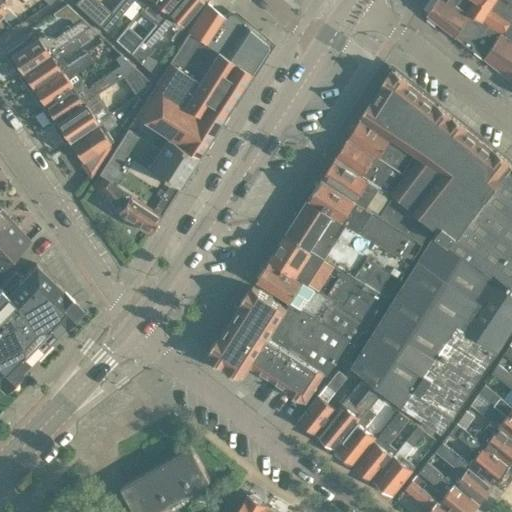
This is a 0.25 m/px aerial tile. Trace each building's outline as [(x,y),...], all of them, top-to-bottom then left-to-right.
[(102,0),(76,0),(101,20),(111,7),(105,2),(102,0)] [(101,20),(100,21),(107,27),(127,4),(126,3),(128,0),(140,0),(143,2),(144,0),(117,0),(111,7),(101,20)] [(130,47),(130,48),(141,59),(149,40),(157,31),(164,21),(169,22),(174,27),(181,20),(197,0),(170,0),(155,18),(142,34),(138,38),(130,47)] [(144,0),(143,2),(140,5),(155,18),(170,0),(144,0)] [(210,0),(204,0),(187,27),(251,68),(268,41),(267,37),(249,22),(233,8),(228,9),(226,13),(210,0)] [(457,0),(430,0),(425,9),(453,31),(481,54),(482,53),(499,27),(481,16),(465,5),(457,0)] [(511,0),(457,0),(465,5),(481,16),(499,27),(505,31),(511,35),(511,0)] [(72,19),(80,13),(76,8),(69,13),(72,19)] [(5,48),(5,51),(12,61),(14,61),(16,60),(21,67),(75,31),(83,25),(89,21),(88,20),(80,13),(72,19),(48,36),(42,28),(26,39),(25,37),(23,37),(5,48)] [(83,25),(75,31),(80,37),(88,32),(83,25)] [(123,25),(115,34),(130,47),(138,38),(123,25)] [(162,67),(153,82),(216,122),(248,71),(251,68),(187,27),(169,56),(162,67)] [(499,27),(482,53),(511,77),(511,35),(505,31),(499,27)] [(75,31),(21,67),(24,72),(22,74),(22,76),(27,84),(30,84),(31,83),(32,84),(67,61),(66,59),(61,51),(64,48),(74,41),(80,37),(75,31)] [(100,50),(112,42),(105,35),(94,42),(100,50)] [(67,61),(32,84),(34,86),(35,89),(33,90),(33,93),(38,100),(41,101),(43,100),(43,101),(70,82),(81,75),(75,65),(91,54),(86,46),(66,59),(67,61)] [(135,63),(123,70),(137,90),(145,85),(150,77),(135,63)] [(70,82),(43,101),(46,105),(45,106),(44,109),(49,117),(52,117),(54,116),(54,117),(82,99),(81,98),(97,88),(119,73),(112,64),(89,80),(90,81),(87,83),(81,75),(70,82)] [(416,253),(349,360),(399,400),(440,428),(452,410),(453,411),(497,346),(496,346),(511,321),(511,159),(511,158),(488,141),(420,88),(408,79),(408,77),(390,64),(360,112),(378,124),(390,131),(417,149),(402,168),(388,186),(431,218),(431,219),(436,222),(435,224),(416,253)] [(153,82),(135,111),(142,116),(166,131),(198,151),(216,122),(153,82)] [(82,99),(54,117),(68,137),(96,118),(97,118),(96,117),(109,109),(111,108),(97,88),(81,98),(82,99)] [(96,118),(68,137),(81,157),(98,145),(103,152),(109,142),(107,139),(109,138),(112,136),(106,125),(116,119),(109,109),(96,117),(97,118),(96,118)] [(360,112),(346,132),(374,150),(400,166),(401,167),(402,168),(417,149),(390,131),(378,124),(360,112)] [(128,123),(99,169),(160,207),(177,180),(179,181),(198,151),(166,131),(158,143),(128,123)] [(346,132),(334,152),(361,170),(386,186),(400,166),(374,150),(346,132)] [(334,152),(320,172),(365,201),(420,237),(421,238),(430,223),(389,192),(386,186),(361,170),(334,152)] [(99,169),(94,176),(119,208),(149,227),(161,208),(160,207),(99,169)] [(320,172),(307,193),(331,208),(358,225),(408,257),(420,237),(365,201),(320,172)] [(307,193),(285,226),(286,227),(296,233),(307,241),(309,242),(364,277),(364,276),(374,283),(387,291),(409,257),(408,257),(358,225),(331,208),(307,193)] [(0,262),(1,262),(28,236),(7,214),(6,216),(0,220),(0,262)] [(286,227),(268,254),(269,254),(285,264),(290,267),(302,275),(370,318),(387,291),(374,283),(364,276),(364,277),(309,242),(307,241),(296,233),(286,227)] [(267,254),(255,274),(272,285),(287,294),(289,296),(357,338),(364,326),(370,318),(302,275),(290,267),(285,264),(269,254),(268,255),(267,254)] [(0,378),(3,381),(6,379),(80,301),(71,292),(55,277),(35,258),(22,271),(15,264),(0,279),(0,378)] [(251,280),(208,348),(241,371),(248,360),(287,385),(286,387),(300,396),(301,394),(304,396),(321,368),(325,370),(340,351),(347,355),(357,338),(289,296),(287,294),(284,302),(251,280)] [(511,340),(509,338),(503,348),(511,355),(511,340)] [(496,358),(490,368),(503,378),(511,385),(511,370),(510,369),(496,358)] [(317,389),(296,414),(315,428),(335,403),(326,395),(333,387),(345,372),(336,365),(325,380),(317,389)] [(511,400),(482,378),(476,387),(505,409),(496,421),(511,434),(511,400)] [(335,403),(315,428),(315,429),(333,444),(341,435),(354,419),(356,416),(367,402),(366,401),(377,388),(369,381),(352,400),(344,394),(335,403)] [(376,393),(370,401),(375,405),(382,397),(376,393)] [(341,435),(333,444),(353,459),(372,435),(375,432),(365,424),(363,422),(375,408),(367,402),(356,416),(354,419),(341,435)] [(456,418),(455,419),(463,425),(463,424),(473,410),(465,404),(456,418)] [(372,435),(353,459),(372,475),(392,450),(391,450),(395,445),(387,438),(407,413),(397,405),(386,419),(377,430),(378,430),(373,435),(372,435)] [(476,434),(475,434),(508,461),(511,455),(511,434),(496,421),(490,416),(476,434)] [(455,419),(448,428),(454,433),(456,430),(472,443),(463,455),(494,479),(508,461),(475,434),(476,434),(463,424),(463,425),(455,419)] [(392,450),(372,475),(390,490),(413,461),(402,453),(424,427),(416,420),(392,450)] [(440,436),(435,444),(446,453),(453,459),(453,463),(446,472),(477,498),(478,498),(493,479),(494,479),(463,455),(452,446),(440,436)] [(137,471),(119,481),(119,482),(136,511),(143,511),(152,507),(209,475),(189,441),(137,471)] [(425,456),(417,466),(444,488),(437,497),(456,511),(466,511),(477,498),(446,472),(425,456)] [(411,474),(404,483),(429,503),(421,511),(456,511),(437,497),(435,495),(411,474)] [(259,511),(266,500),(246,489),(232,511),(259,511)] [(285,511),(286,511),(266,500),(259,511),(285,511)]
